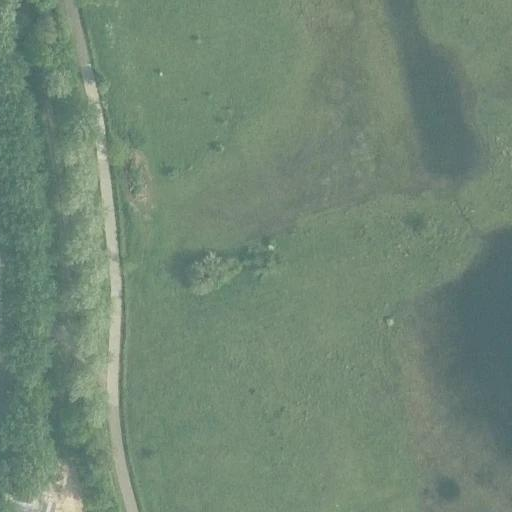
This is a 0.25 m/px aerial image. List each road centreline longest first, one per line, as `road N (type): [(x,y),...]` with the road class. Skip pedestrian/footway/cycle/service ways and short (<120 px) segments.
road 1 (unknown): [(19,0),(61,212),(59,337)]
road 2 (unknown): [(59,337),(52,414),(73,511)]
